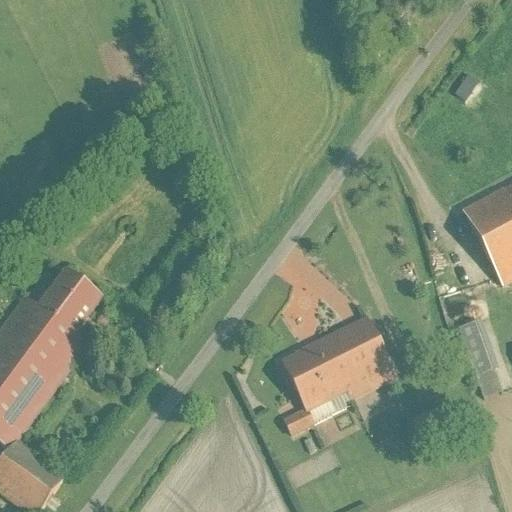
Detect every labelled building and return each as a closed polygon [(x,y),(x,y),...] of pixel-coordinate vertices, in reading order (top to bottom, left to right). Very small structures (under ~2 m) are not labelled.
[(356,26),(363,48),(389,40),(382,18),(356,26)] [(511,185),(468,208),(506,282),(511,278),(511,185)] [(26,442),(29,439),(100,339),(83,327),(103,298),(71,268),(0,367),(0,435),(15,446),(0,466),(0,490),(30,511),(37,511),(67,471),(26,442)] [(457,321),(478,390),(511,380),(490,311),(457,321)] [(365,316),(284,357),(312,410),(327,403),(333,414),(399,380),(365,316)] [(444,401),(403,415),(426,446),(455,432),(444,401)]
